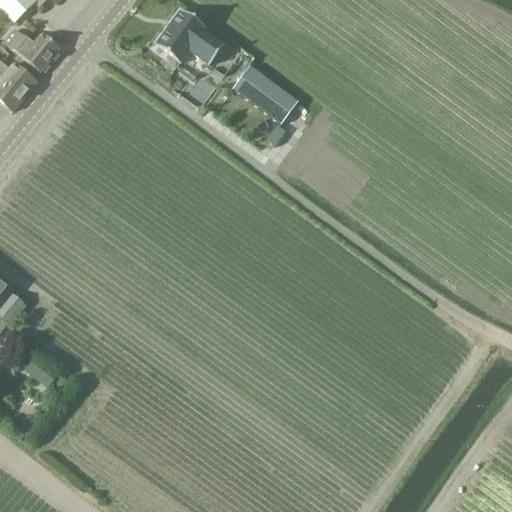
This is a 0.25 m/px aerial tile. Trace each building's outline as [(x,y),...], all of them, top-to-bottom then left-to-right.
[(0,0),(0,12),(13,25),(32,5),(37,9),(46,0),(45,0),(0,0)] [(154,48),(179,66),(188,54),(208,68),(223,48),(203,34),(204,31),(179,13),(154,48)] [(58,51),(40,37),(31,49),(21,40),(10,53),(39,76),(58,51)] [(0,64),(0,104),(12,114),(36,84),(13,66),(8,72),(0,64)] [(297,105),(248,69),(231,91),(280,127),(297,105)] [(4,326),(0,322),(0,294),(3,291),(0,288),(0,349),(1,350),(10,339),(0,331),(4,326)] [(9,295),(0,305),(0,318),(10,327),(25,308),(9,295)] [(32,361),(23,370),(44,388),(53,379),(32,361)]
